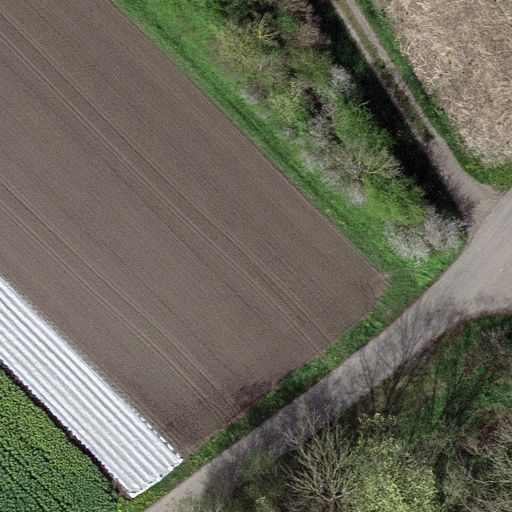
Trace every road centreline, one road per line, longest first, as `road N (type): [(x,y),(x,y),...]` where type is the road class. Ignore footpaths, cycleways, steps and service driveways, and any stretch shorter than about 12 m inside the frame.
road 1 (track): [(169,511),(443,305),(511,236)]
road 2 (track): [(381,0),(511,200)]
